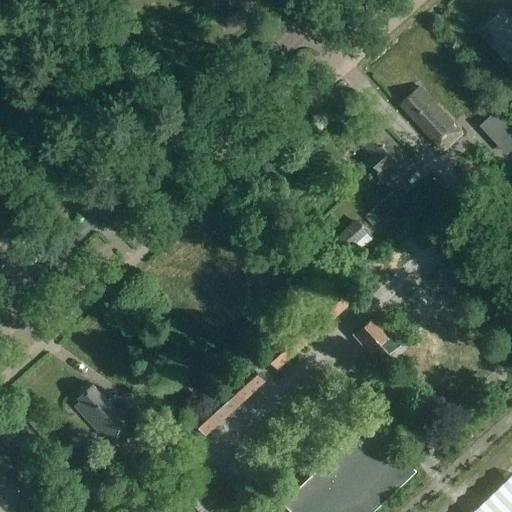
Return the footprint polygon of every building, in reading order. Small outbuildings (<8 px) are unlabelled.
[(511,68),(511,25),(503,15),(488,30),(498,40),(491,46),(511,68)] [(444,150),(462,133),(419,88),(402,104),(444,150)] [(503,117),(486,133),(495,142),(511,127),(503,117)] [(389,187),(412,166),(376,127),(359,143),(371,156),(367,159),(379,172),(376,174),(389,187)] [(395,189),(365,217),(373,226),(404,198),(395,189)] [(355,220),(337,237),(348,249),(366,232),(355,220)] [(275,373),(353,301),(338,285),(260,357),(275,373)] [(355,334),(381,362),(402,343),(377,315),(355,334)] [(180,362),(166,373),(174,382),(187,371),(180,362)] [(207,434),(264,382),(249,365),(191,417),(207,434)] [(113,447),(139,422),(123,405),(117,410),(94,384),(79,398),(83,401),(76,407),(113,447)] [(368,421),(283,502),(292,511),(372,511),(416,471),(368,421)] [(56,489),(76,472),(64,458),(44,476),(56,489)] [(511,511),(511,474),(472,511),(511,511)]
